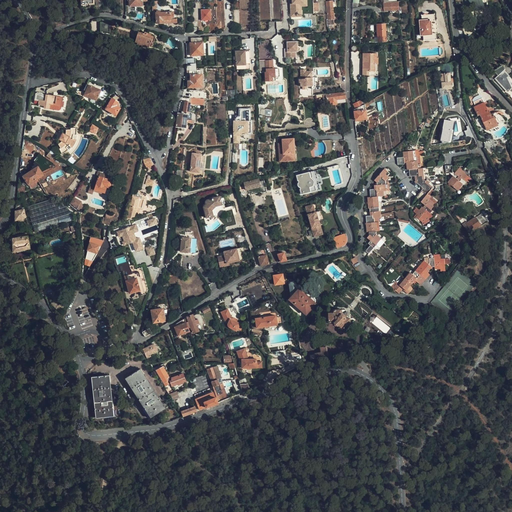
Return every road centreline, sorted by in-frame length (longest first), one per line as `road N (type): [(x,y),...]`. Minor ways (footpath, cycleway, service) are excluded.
road 1 (unclassified): [(80,361),(83,430),(91,435),(159,429),(327,372),(358,373),(394,411),(403,511)]
road 2 (residential): [(135,343),(260,268),(349,243),(340,207),(356,177),(349,0)]
road 3 (residential): [(156,158),(167,146),(183,38),(110,15),(33,30)]
road 4 (residential): [(135,343),(164,255),(169,196),(156,158)]
road 5 (residential): [(156,158),(113,84),(76,74),(27,85)]
road 6 (unclassified): [(27,85),(10,215),(0,227)]
road 7 (residential): [(461,49),(466,111),(497,189)]
road 8 (unknown): [(169,196),(225,172),(226,110)]
road 9 (unclassified): [(0,271),(47,311),(80,361)]
